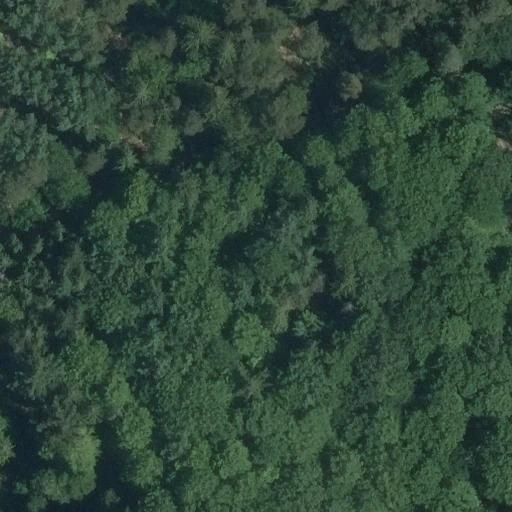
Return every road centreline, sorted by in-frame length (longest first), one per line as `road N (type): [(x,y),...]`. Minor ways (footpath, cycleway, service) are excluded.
road 1 (track): [(0,232),(270,144)]
road 2 (track): [(270,144),(480,78)]
road 3 (track): [(268,0),(270,144)]
road 4 (track): [(480,78),(511,195)]
